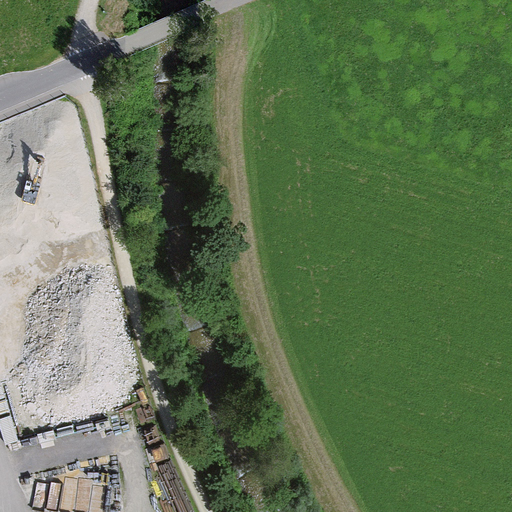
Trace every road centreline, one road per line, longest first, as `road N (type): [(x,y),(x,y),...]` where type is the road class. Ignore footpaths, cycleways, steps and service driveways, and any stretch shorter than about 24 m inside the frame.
road 1 (track): [(209,511),(179,451),(134,313),(83,61),(91,0)]
road 2 (unclassified): [(221,8),(0,97)]
